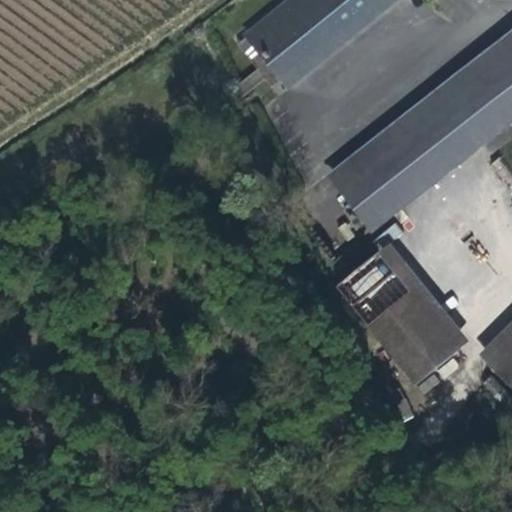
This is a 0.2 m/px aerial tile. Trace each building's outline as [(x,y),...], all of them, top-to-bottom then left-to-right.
[(293,0),(252,35),(288,79),(380,0),(428,0),(429,1),(430,0),(293,0)] [(298,90),(402,0),(380,0),(288,79),(298,90)] [(380,232),(511,123),(511,82),(500,67),(511,56),(511,26),(333,175),(380,232)] [(380,232),(344,188),(301,221),(326,273),(380,232)] [(385,241),(331,282),(415,388),(468,345),(385,241)] [(511,379),(511,328),(486,353),(511,379)]
